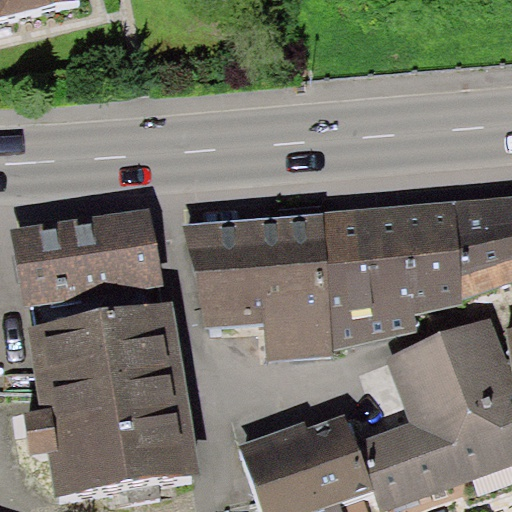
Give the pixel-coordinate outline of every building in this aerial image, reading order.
[(0,0),(0,29),(96,7),(94,0),(0,0)] [(511,293),(511,207),(353,221),(359,336),(464,317),(511,293)] [(38,336),(174,318),(160,211),(10,231),(25,338),(38,336)] [(359,336),(353,221),(195,236),(208,336),(264,334),(266,368),(357,362),(359,336)] [(174,318),(38,336),(65,511),(66,511),(200,492),(174,318)] [(357,447),(378,508),(379,511),(445,511),(511,488),(511,385),(492,325),(386,364),(408,430),(357,447)] [(345,414),(234,452),(255,511),(365,511),(378,508),(357,447),(345,414)]
